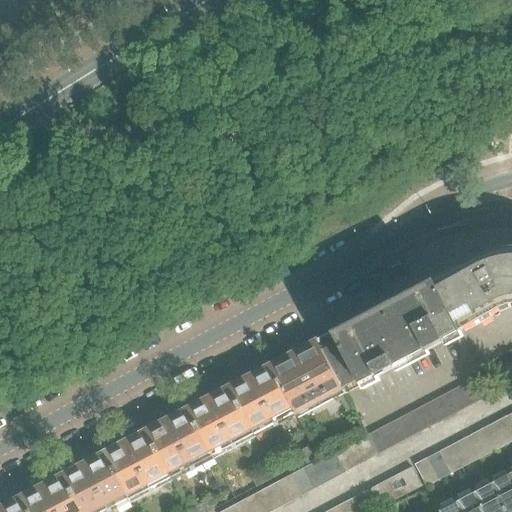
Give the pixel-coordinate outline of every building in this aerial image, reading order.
[(511,251),(502,253),(490,256),(484,259),(484,257),(482,256),(480,255),(479,255),(434,279),(459,328),(498,306),(509,301),(511,300),(511,251)] [(459,328),(434,279),(407,292),(427,329),(417,334),(425,349),(461,331),(459,328)] [(417,334),(427,329),(407,292),(358,318),(377,355),(367,360),(375,376),(425,349),(417,334)] [(377,355),(358,318),(318,339),(319,340),(344,387),(358,379),(360,384),(375,376),(367,360),(377,355)] [(344,387),(319,340),(318,339),(300,349),(301,351),(287,358),(287,356),(270,365),(295,415),(296,416),(343,392),(341,388),(344,387)] [(295,415),(270,365),(257,372),(258,376),(257,380),(248,384),(245,383),(243,379),(228,387),(255,436),(295,415)] [(494,394),(484,375),(473,381),(483,400),(494,394)] [(483,400),(473,381),(463,386),(473,405),(483,400)] [(473,405),(463,386),(451,392),(462,411),(473,405)] [(255,436),(228,387),(215,394),(217,398),(216,402),(207,406),(203,405),(201,401),(186,409),(212,458),(255,436)] [(462,411),(451,392),(441,397),(451,417),(462,411)] [(353,410),(346,396),(340,399),(347,413),(353,410)] [(451,417),(441,397),(430,403),(440,423),(451,417)] [(440,423),(430,403),(420,408),(430,428),(440,423)] [(430,428),(420,408),(409,414),(420,433),(430,428)] [(212,458),(186,409),(174,416),(175,420),(174,424),(165,428),(162,427),(160,423),(144,431),(170,480),(212,458)] [(420,433),(409,414),(399,419),(409,439),(420,433)] [(511,441),(511,418),(510,416),(498,422),(510,443),(511,441)] [(409,439),(399,419),(389,424),(399,444),(409,439)] [(510,443),(498,422),(487,428),(498,449),(510,443)] [(399,444),(389,424),(378,430),(388,450),(399,444)] [(498,449),(487,428),(475,434),(486,456),(498,449)] [(388,450),(378,430),(366,436),(366,438),(377,456),(388,450)] [(170,480),(144,431),(132,437),(134,442),(133,446),(124,450),(120,449),(118,445),(103,453),(129,501),(170,480)] [(486,456),(475,434),(464,440),(475,461),(486,456)] [(377,456),(366,438),(357,443),(367,461),(377,456)] [(475,461),(464,440),(452,446),(463,468),(475,461)] [(367,461),(357,443),(346,448),(356,467),(367,461)] [(463,468),(452,446),(440,452),(451,474),(463,468)] [(356,467),(346,448),(335,454),(345,473),(356,467)] [(451,474),(440,452),(428,459),(439,480),(451,474)] [(107,511),(129,501),(103,453),(91,459),(92,464),(91,467),(82,472),(79,471),(77,467),(62,474),(81,511),(107,511)] [(345,473),(335,454),(325,460),(334,479),(345,473)] [(291,457),(285,460),(290,470),(296,466),(291,457)] [(439,480),(428,459),(415,465),(427,487),(439,480)] [(285,460),(279,463),(284,473),(290,470),(285,460)] [(334,479),(325,460),(314,465),(324,484),(334,479)] [(279,463),(273,467),(278,476),(284,473),(279,463)] [(324,484),(314,465),(303,471),(313,490),(324,484)] [(273,467),(266,471),(271,480),(278,476),(273,467)] [(422,487),(412,468),(400,475),(410,493),(422,487)] [(266,471),(259,474),(264,484),(271,480),(266,471)] [(313,490),(303,471),(293,476),(303,496),(313,490)] [(81,511),(62,474),(49,481),(51,486),(50,489),(41,494),(37,493),(35,489),(20,497),(28,511),(81,511)] [(259,474),(252,478),(257,488),(264,484),(259,474)] [(511,511),(511,476),(511,474),(493,483),(508,511),(511,511)] [(410,493),(400,475),(388,481),(397,500),(410,493)] [(303,496),(293,476),(282,482),(292,501),(303,496)] [(397,500),(388,481),(376,487),(385,506),(397,500)] [(292,501),(282,482),(271,487),(281,507),(292,501)] [(508,511),(493,483),(475,493),(485,511),(508,511)] [(272,511),(281,507),(271,487),(261,493),(270,511),(272,511)] [(385,506),(376,487),(365,493),(375,511),(385,506)] [(270,511),(261,493),(250,498),(256,511),(270,511)] [(373,511),(375,511),(365,493),(355,498),(363,511),(373,511)] [(485,511),(475,493),(457,502),(462,511),(485,511)] [(193,495),(185,499),(191,511),(197,507),(199,506),(193,495)] [(28,511),(20,497),(8,503),(9,507),(8,511),(6,511),(28,511)] [(256,511),(250,498),(238,504),(242,511),(256,511)] [(363,511),(355,498),(345,503),(349,511),(363,511)] [(208,501),(202,504),(206,511),(211,511),(214,511),(208,501)] [(462,511),(457,502),(440,511),(462,511)] [(349,511),(345,503),(334,509),(335,511),(349,511)]
